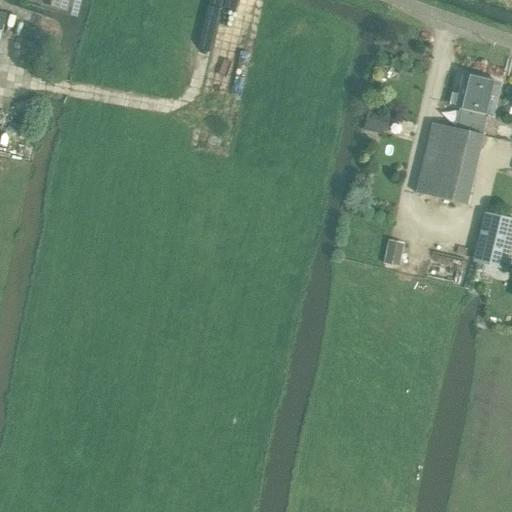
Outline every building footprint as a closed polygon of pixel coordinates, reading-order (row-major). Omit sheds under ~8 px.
[(44,0),(44,4),(66,10),(69,0),(44,0)] [(471,134),(476,114),(474,114),(482,81),(464,77),(456,109),(461,111),(456,130),(433,125),(416,194),(467,207),(484,136),(483,136),(471,134)] [(493,118),(501,85),(482,81),(474,114),(476,114),(471,134),(483,136),(487,117),(493,118)] [(386,131),(389,117),(368,113),(364,132),(380,135),(381,130),(386,131)] [(505,269),(511,241),(511,221),(485,215),(474,262),(505,269)] [(399,267),(403,244),(389,241),(384,264),(399,267)]
